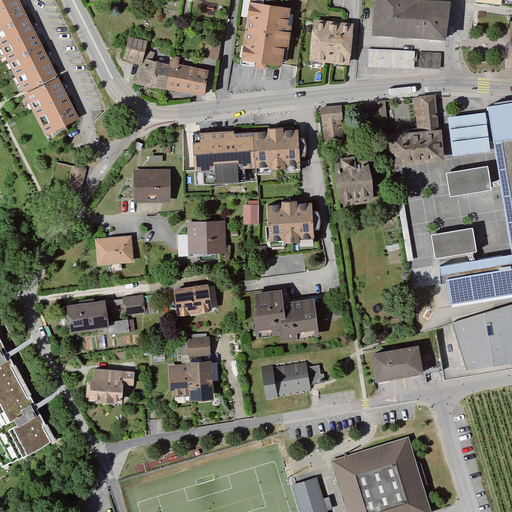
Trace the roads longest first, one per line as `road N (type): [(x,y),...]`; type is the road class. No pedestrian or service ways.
road 1 (residential): [(147,111),(60,226),(27,301),(37,337),(100,454)]
road 2 (residential): [(100,454),(437,393)]
road 3 (secondary): [(147,111),(454,83)]
road 4 (secondary): [(73,0),(120,91),(147,111)]
road 5 (residential): [(437,393),(474,511)]
